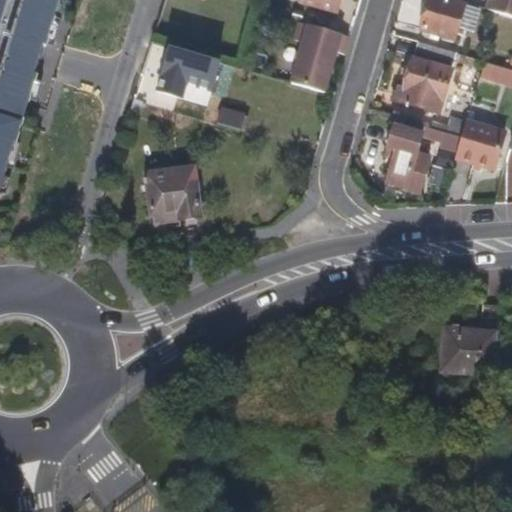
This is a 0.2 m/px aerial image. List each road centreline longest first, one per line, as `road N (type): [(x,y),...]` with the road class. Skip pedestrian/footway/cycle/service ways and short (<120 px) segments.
road 1 (primary): [(89,398),(191,332),(322,277),(511,259)]
road 2 (primary): [(394,238),(281,259),(135,321),(68,304)]
road 3 (residential): [(150,0),(89,195),(42,289)]
road 4 (residential): [(394,238),(350,215),(330,175),(379,0)]
